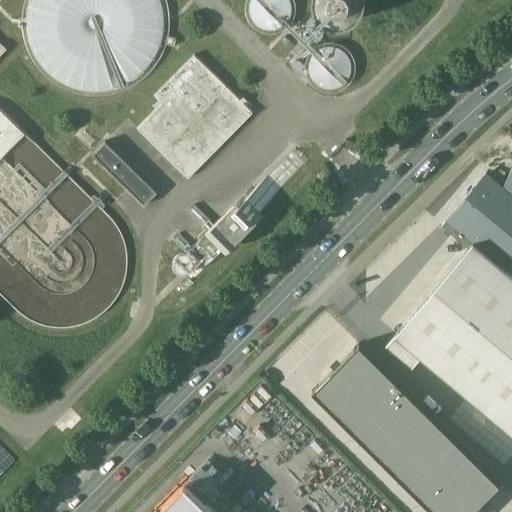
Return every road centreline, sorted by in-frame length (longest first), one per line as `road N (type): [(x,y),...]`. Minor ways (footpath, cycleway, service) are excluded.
road 1 (primary): [(80,511),(511,81)]
road 2 (unknown): [(148,313),(31,442),(0,412)]
road 3 (unknown): [(206,0),(336,132)]
road 4 (unknown): [(336,132),(415,54),(455,0)]
